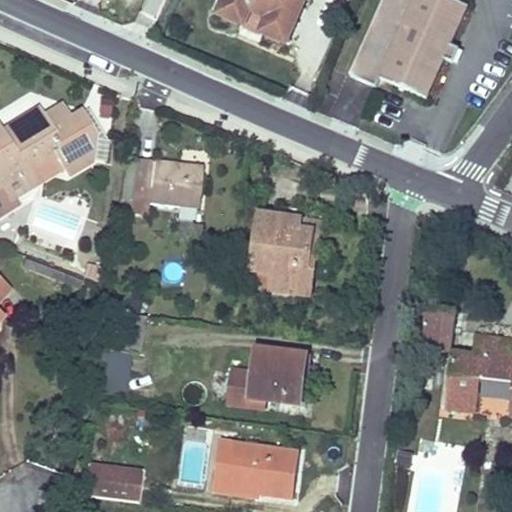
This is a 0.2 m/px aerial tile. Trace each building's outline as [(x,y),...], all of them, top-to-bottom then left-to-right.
[(227,0),(220,17),(243,26),(245,27),(252,10),(270,18),(263,34),(265,35),(288,45),(306,0),(227,0)] [(385,0),(352,77),(378,88),(382,80),(428,100),(445,61),(454,64),(460,50),(451,47),(469,7),(452,0),(385,0)] [(69,177),(92,163),(94,138),(80,116),(80,115),(69,121),(61,107),(13,136),(17,142),(9,147),(0,133),(0,216),(20,204),(17,198),(64,169),(69,177)] [(13,136),(42,118),(37,109),(0,133),(9,147),(17,142),(13,136)] [(104,163),(106,142),(88,111),(80,116),(94,138),(92,163),(104,163)] [(198,211),(203,168),(139,161),(132,216),(148,217),(149,205),(198,211)] [(312,232),(300,231),(301,222),(259,216),(252,273),(259,274),(273,276),(271,292),(311,298),(314,272),(299,270),(301,255),(310,256),(313,234),(312,232)] [(314,272),(321,224),(301,222),(300,231),(312,232),(314,233),(313,234),(310,256),(301,255),(299,270),(314,272)] [(199,240),(201,227),(181,224),(180,237),(199,240)] [(81,282),(26,262),(23,268),(79,288),(81,282)] [(98,284),(100,270),(87,266),(84,279),(98,284)] [(271,292),(273,276),(259,274),(258,282),(266,292),(271,292)] [(138,314),(140,295),(127,294),(125,312),(138,314)] [(120,315),(121,302),(108,300),(107,313),(120,315)] [(450,353),(456,311),(427,307),(422,350),(450,353)] [(127,397),(132,355),(141,357),(146,318),(120,315),(107,313),(106,313),(101,352),(100,352),(96,394),(127,397)] [(511,340),(479,336),(476,355),(455,352),(448,409),(475,412),(479,379),(511,383),(511,411),(511,417),(511,416),(511,340)] [(296,387),(300,357),(257,351),(251,401),(300,407),(302,387),(296,387)] [(308,388),(312,358),(300,357),(296,387),(302,387),(308,388)] [(294,501),(300,454),(233,444),(229,476),(264,481),(262,497),(294,501)] [(459,511),(464,448),(415,445),(409,511),(459,511)] [(138,504),(142,474),(89,467),(85,497),(138,504)]
